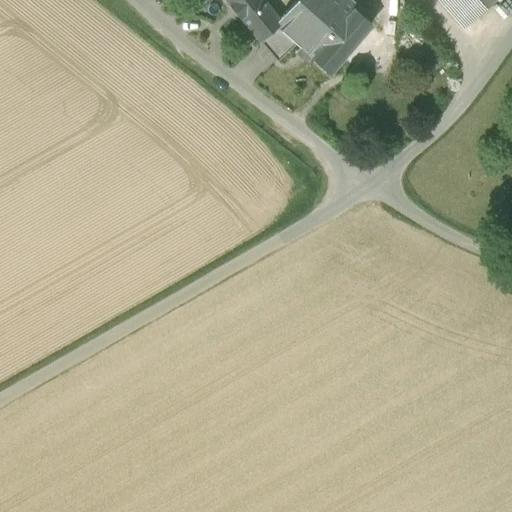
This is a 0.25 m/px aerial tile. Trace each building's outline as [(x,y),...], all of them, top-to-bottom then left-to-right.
[(230,0),(228,2),(240,17),(260,0),(230,0)] [(280,20),(263,0),(260,0),(240,17),(260,42),(261,41),(278,25),(277,25),(280,20)] [(298,0),(280,20),(277,25),(278,25),(288,34),(307,51),(355,9),(344,0),(298,0)] [(495,0),(438,0),(464,28),(495,0)] [(355,9),(307,51),(331,72),(371,24),(355,9)] [(278,25),(261,41),(271,50),(288,34),(278,25)]
